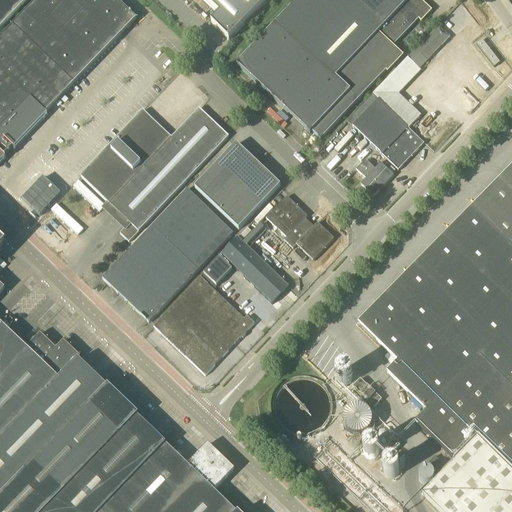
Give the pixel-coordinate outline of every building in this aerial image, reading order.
[(0,132),(31,100),(46,114),(74,85),(137,20),(116,0),(36,0),(0,38),(0,132)] [(0,0),(0,30),(29,0),(0,0)] [(202,0),(220,16),(211,25),(229,42),(269,0),(202,0)] [(299,0),(298,2),(380,79),(401,57),(435,21),(426,13),(412,0),(409,0),(407,2),(404,0),(299,0)] [(321,141),(380,79),(298,2),(237,65),(289,114),(304,129),(310,135),(312,133),(321,141)] [(408,59),(420,71),(450,39),(438,27),(408,59)] [(482,41),(476,46),(494,68),(500,64),(482,41)] [(424,145),(408,130),(373,96),(352,118),(387,151),(382,156),(398,172),(424,145)] [(46,114),(31,100),(0,132),(0,164),(5,159),(6,160),(5,159),(8,156),(10,158),(12,155),(11,153),(13,150),(14,151),(15,151),(14,150),(47,115),(46,114)] [(229,138),(200,110),(199,110),(172,139),(143,112),(80,179),(81,179),(129,224),(120,235),(129,244),(229,138)] [(195,189),(239,231),(281,187),(237,145),(195,189)] [(394,177),(381,164),(375,170),(366,161),(356,171),(366,180),(361,186),(374,198),(394,177)] [(511,511),(511,169),(359,325),(398,363),(387,374),(426,413),(416,424),(455,462),(447,470),(435,458),(427,466),(440,478),(422,496),(438,511),(511,511)] [(39,183),(23,200),(40,216),(57,199),(39,183)] [(79,183),(74,188),(100,213),(105,207),(79,183)] [(102,280),(103,280),(149,324),(233,235),(187,190),(102,280)] [(286,239),(305,220),(307,218),(287,198),(266,220),(286,239)] [(57,206),(52,212),(78,236),(84,231),(57,206)] [(334,240),(318,224),(314,228),(305,220),(286,239),(284,241),(293,250),(297,247),(313,262),(334,240)] [(239,238),(244,243),(253,233),(248,228),(239,238)] [(272,306),(289,288),(238,238),(203,275),(216,288),(232,272),(229,269),(232,266),(272,306)] [(201,278),(154,328),(205,377),(241,339),(243,339),(245,337),(245,335),(255,325),(247,318),(245,320),(201,278)] [(0,456),(83,370),(75,362),(79,358),(79,357),(63,342),(55,350),(39,335),(33,341),(32,340),(28,343),(30,345),(24,351),(0,328),(0,294),(3,292),(0,289),(0,456)] [(382,401),(349,369),(342,362),(328,377),(350,399),(357,391),(375,408),(382,401)] [(154,439),(83,370),(0,456),(0,511),(230,511),(212,494),(233,473),(206,447),(185,468),(169,453),(154,439)] [(362,409),(360,408),(357,408),(354,408),(352,409),(349,410),(347,412),(345,414),(344,417),(343,419),(343,422),(343,425),(344,427),(345,430),(347,432),(349,434),(352,435),(354,436),(357,436),(360,436),(362,435),(365,434),(367,432),(369,430),(370,427),(371,424),(371,422),(371,419),(370,417),(369,414),(367,412),(365,410),(362,409)] [(385,430),(384,430),(383,430),(382,430),(381,430),(379,431),(378,432),(377,434),(377,435),(377,436),(377,437),(377,438),(378,439),(379,440),(379,441),(381,441),(382,442),(383,442),(384,442),(385,441),(386,441),(387,440),(388,439),(388,438),(389,437),(389,436),(389,435),(388,434),(388,432),(387,431),(386,431),(385,430)] [(169,453),(174,448),(159,434),(154,439),(169,453)] [(359,441),(358,440),(357,440),(355,441),(354,441),(353,442),(353,443),(353,445),(353,446),(353,447),(354,448),(355,448),(356,449),(357,449),(358,449),(359,449),(360,448),(361,448),(361,447),(362,446),(362,444),(361,443),(361,442),(360,442),(359,441)] [(393,441),(384,450),(390,456),(400,448),(393,441)] [(374,446),(372,445),(371,445),(370,445),(368,446),(367,447),(366,448),(365,449),(364,450),(364,452),(363,453),(364,454),(364,456),(365,457),(366,458),(367,459),(368,460),(370,460),(371,460),(372,460),(374,460),(375,459),(376,458),(377,457),(378,456),(378,454),(379,453),(378,452),(378,450),(377,449),(376,448),(375,447),(374,446)] [(395,464),(393,464),(391,463),(389,464),(387,465),(385,467),(384,469),(384,471),(384,473),(384,475),(386,477),(387,478),(389,479),(391,479),(393,479),(395,479),(396,478),(398,477),(399,475),(400,473),(400,471),(399,469),(398,467),(397,466),(395,464)] [(431,471),(429,470),(426,470),(424,470),(422,471),(420,473),(419,475),(419,478),(419,479),(420,481),(421,483),(423,484),(425,485),(427,486),(428,486),(430,485),(432,484),(433,483),(434,481),(435,479),(435,477),(435,475),(434,473),(433,472),(431,471)]
